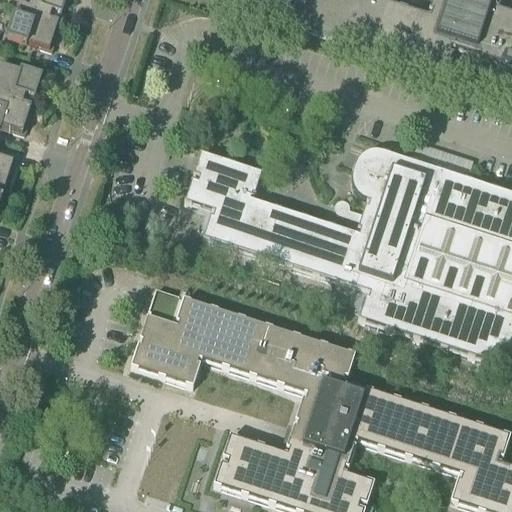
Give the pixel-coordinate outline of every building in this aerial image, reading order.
[(20,0),(16,14),(58,28),(66,0),(20,0)] [(281,0),(273,27),(444,86),(454,57),(511,75),(511,18),(493,13),(495,8),(498,9),(500,0),(432,0),(426,21),(360,0),(281,0)] [(219,7),(215,16),(227,20),(230,11),(219,7)] [(58,28),(16,14),(7,42),(6,45),(26,51),(26,49),(49,56),(58,28)] [(0,70),(0,101),(31,111),(40,83),(40,81),(21,75),(20,77),(0,70)] [(31,111),(0,101),(0,132),(21,140),(31,111)] [(426,145),(417,143),(415,150),(423,152),(426,145)] [(472,169),(415,151),(409,168),(467,186),(472,169)] [(466,186),(450,181),(431,175),(409,168),(382,158),(379,157),(376,157),(373,157),(370,157),(367,157),(365,158),(362,159),(359,161),(357,162),(355,164),(353,167),(351,169),(350,171),(349,174),(348,177),(347,180),(347,183),(347,186),(347,188),(348,191),(349,194),(351,197),(352,199),(354,201),(356,203),(358,205),(361,207),(364,208),(366,208),(361,222),(360,226),(358,230),(355,241),(253,207),(262,180),(200,159),(193,180),(183,210),(211,219),(201,249),(366,300),(357,327),(511,377),(511,200),(469,186),(466,186)] [(0,194),(4,195),(13,167),(0,163),(0,194)] [(358,230),(361,222),(348,218),(348,215),(348,212),(346,210),(342,207),(338,208),(335,211),(333,214),(333,216),(333,219),(336,223),(340,224),(345,226),(358,230)] [(289,442),(287,449),(284,459),(276,457),(229,441),(212,494),(221,497),(254,508),(265,511),(365,511),(373,489),(346,480),(348,474),(356,448),(458,481),(449,511),(511,511),(511,473),(500,470),(509,442),(345,389),(354,361),(187,307),(178,304),(156,296),(148,319),(151,320),(149,325),(146,324),(139,347),(142,348),(140,352),(137,351),(130,374),(192,394),(199,371),(196,370),(198,366),(205,368),(296,398),(303,400),(289,442)]
